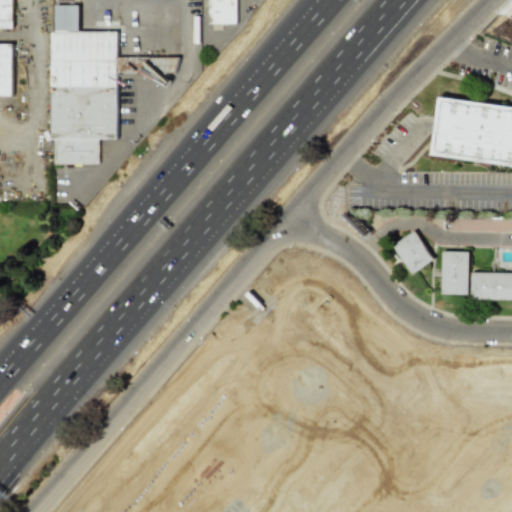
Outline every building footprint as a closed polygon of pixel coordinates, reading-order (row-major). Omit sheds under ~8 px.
[(13,0),(0,0),(0,28),(13,28),(13,0)] [(237,25),(237,0),(208,0),(208,25),(237,25)] [(118,73),(177,74),(177,57),(117,57),(118,19),(94,19),(94,31),(79,31),(79,5),(54,5),(52,163),(98,163),(98,139),(117,139),(118,73)] [(0,43),(0,98),(13,98),(13,43),(0,43)] [(432,154),(511,165),(511,106),(440,97),(432,154)] [(511,231),(511,218),(448,218),(448,231),(511,231)] [(392,244),(410,274),(433,260),(414,230),(392,244)] [(440,294),(468,294),(468,251),(441,251),(440,294)] [(511,272),(470,272),(470,299),(511,299),(511,272)]
